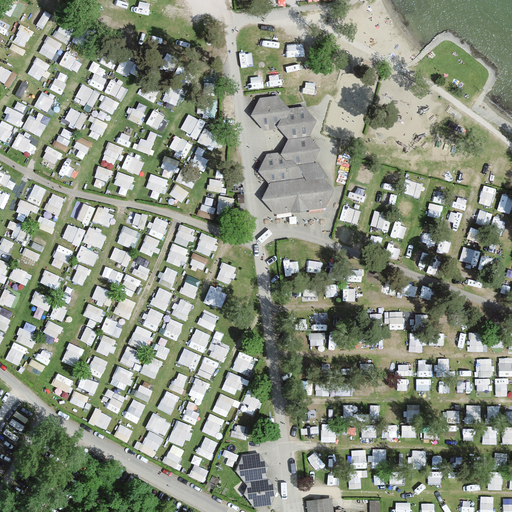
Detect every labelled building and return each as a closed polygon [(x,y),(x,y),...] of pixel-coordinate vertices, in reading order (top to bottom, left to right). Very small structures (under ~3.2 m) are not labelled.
[(39,6),(32,19),(44,26),(51,13),(39,6)] [(19,23),(14,40),(27,43),(32,26),(19,23)] [(54,56),(61,39),(46,34),(40,51),(54,56)] [(82,59),(64,51),(60,62),(78,69),(82,59)] [(38,56),(29,74),(41,80),(50,61),(38,56)] [(128,73),(132,61),(121,58),(117,70),(128,73)] [(85,73),(91,76),(89,82),(100,87),(109,67),(92,59),(85,73)] [(0,63),(0,77),(6,81),(12,69),(0,63)] [(60,92),(69,74),(60,69),(51,87),(60,92)] [(263,72),(250,73),(251,85),(264,84),(263,72)] [(106,90),(117,94),(122,80),(111,76),(106,90)] [(27,96),(32,82),(22,78),(17,92),(27,96)] [(145,81),(139,93),(152,98),(157,87),(145,81)] [(92,107),(99,89),(81,82),(74,99),(92,107)] [(161,87),(158,96),(177,103),(180,94),(161,87)] [(48,110),(54,95),(41,90),(35,104),(48,110)] [(113,111),(118,98),(103,93),(99,106),(113,111)] [(324,211),(332,194),(322,183),(327,182),(317,167),(313,168),(319,152),(308,140),(316,125),(303,110),(288,112),(277,99),(258,101),(249,118),(262,133),(276,132),(287,143),(280,156),(266,158),(257,175),(268,187),(260,204),(272,216),(324,211)] [(197,110),(204,112),(206,102),(199,101),(197,110)] [(133,103),(129,118),(141,121),(145,106),(133,103)] [(4,116),(20,123),(25,111),(8,104),(4,116)] [(64,119),(75,123),(80,109),(69,105),(64,119)] [(40,134),(51,116),(36,107),(25,126),(40,134)] [(152,109),(146,121),(163,130),(170,118),(152,109)] [(81,110),(76,125),(82,128),(88,112),(81,110)] [(98,138),(107,121),(96,115),(87,132),(98,138)] [(184,128),(194,135),(203,124),(193,117),(184,128)] [(4,118),(0,126),(0,136),(8,141),(17,125),(4,118)] [(199,141),(217,146),(221,132),(203,127),(199,141)] [(147,138),(139,136),(136,148),(155,152),(159,131),(149,129),(147,138)] [(117,140),(128,144),(132,134),(121,130),(117,140)] [(65,149),(71,138),(59,132),(54,143),(65,149)] [(177,132),(169,144),(185,154),(192,143),(177,132)] [(12,149),(32,155),(37,139),(17,133),(12,149)] [(73,147),(84,154),(92,140),(81,133),(73,147)] [(109,179),(121,144),(108,139),(95,174),(109,179)] [(57,162),(62,150),(48,144),(42,156),(57,162)] [(122,165),(139,172),(144,159),(127,152),(122,165)] [(175,171),(180,159),(165,153),(160,164),(175,171)] [(65,154),(59,171),(76,177),(82,160),(65,154)] [(362,162),(357,179),(370,183),(375,165),(362,162)] [(177,180),(193,185),(197,172),(181,167),(177,180)] [(0,170),(0,181),(12,187),(16,177),(0,170)] [(121,184),(119,192),(129,193),(133,173),(116,170),(114,182),(121,184)] [(158,196),(159,190),(166,191),(168,175),(149,173),(147,185),(153,185),(152,195),(158,196)] [(220,190),(222,178),(208,176),(206,187),(220,190)] [(39,203),(47,187),(35,181),(28,198),(39,203)] [(182,199),(188,189),(176,181),(169,192),(182,199)] [(486,183),(480,201),(492,204),(497,187),(486,183)] [(0,203),(6,204),(9,190),(0,187),(0,203)] [(355,187),(351,199),(364,203),(367,190),(355,187)] [(45,208),(59,213),(65,195),(51,190),(45,208)] [(228,214),(232,196),(219,194),(216,211),(228,214)] [(200,208),(211,210),(214,198),(202,196),(200,208)] [(511,211),(511,198),(502,196),(499,208),(511,211)] [(21,197),(14,215),(26,219),(33,202),(21,197)] [(83,200),(77,218),(90,222),(95,204),(83,200)] [(427,214),(440,215),(441,202),(428,200),(427,214)] [(400,201),(398,209),(414,211),(415,203),(400,201)] [(340,216),(355,222),(361,209),(345,203),(340,216)] [(108,225),(115,210),(100,204),(93,218),(108,225)] [(145,228),(151,212),(138,208),(135,216),(128,214),(126,221),(145,228)] [(370,224),(388,228),(392,213),(374,209),(370,224)] [(53,231),(55,218),(40,215),(38,228),(53,231)] [(3,233),(16,238),(23,220),(10,216),(3,233)] [(148,232),(162,237),(167,225),(153,220),(148,232)] [(181,221),(174,239),(188,245),(195,227),(181,221)] [(402,235),(404,223),(392,221),(390,232),(402,235)] [(81,242),(85,226),(66,222),(62,238),(81,242)] [(116,239),(132,247),(140,230),(124,222),(116,239)] [(334,235),(350,240),(354,228),(338,223),(334,235)] [(90,224),(83,239),(100,247),(107,232),(90,224)] [(471,225),(468,235),(479,238),(482,228),(471,225)] [(420,226),(416,240),(433,245),(437,231),(420,226)] [(211,254),(217,236),(201,231),(195,249),(211,254)] [(146,232),(139,248),(152,254),(159,238),(146,232)] [(29,242),(40,250),(47,241),(36,233),(29,242)] [(3,235),(0,241),(0,246),(8,251),(13,239),(3,235)] [(66,260),(72,248),(58,241),(52,254),(66,260)] [(166,261),(181,265),(186,245),(171,241),(166,261)] [(124,265),(132,255),(116,243),(109,253),(124,265)] [(478,259),(480,248),(462,243),(459,255),(478,259)] [(75,257),(92,264),(98,251),(81,244),(75,257)] [(19,258),(34,264),(40,251),(25,245),(19,258)] [(309,248),(280,250),(281,262),(309,258),(309,248)] [(427,260),(429,249),(416,248),(415,259),(427,260)] [(189,264),(204,267),(207,255),(192,251),(189,264)] [(479,266),(490,268),(492,256),(481,254),(479,266)] [(324,268),(324,255),(310,256),(311,268),(324,268)] [(0,280),(8,260),(0,256),(0,280)] [(134,273),(146,277),(150,262),(138,258),(134,273)] [(440,261),(431,258),(429,265),(439,267),(440,261)] [(229,282),(236,264),(223,259),(216,277),(229,282)] [(83,283),(90,267),(78,261),(71,278),(83,283)] [(8,275),(26,283),(31,271),(13,264),(8,275)] [(171,286),(178,269),(165,264),(158,281),(171,286)] [(44,267),(39,278),(54,285),(59,274),(44,267)] [(114,286),(119,271),(117,270),(116,273),(102,268),(98,280),(114,286)] [(120,285),(131,293),(141,279),(129,271),(120,285)] [(245,307),(254,277),(242,273),(232,303),(245,307)] [(387,273),(381,293),(393,297),(399,277),(387,273)] [(97,282),(91,295),(103,301),(109,289),(97,282)] [(221,306),(227,290),(209,284),(203,300),(221,306)] [(67,287),(51,315),(62,321),(78,292),(67,287)] [(344,299),(357,298),(357,287),(344,287),(344,299)] [(0,301),(11,305),(16,292),(3,288),(0,296),(0,301)] [(171,294),(157,288),(151,302),(165,308),(171,294)] [(33,289),(30,303),(48,308),(51,294),(33,289)] [(127,316),(135,299),(121,292),(113,310),(127,316)] [(183,317),(191,300),(178,294),(170,311),(183,317)] [(82,312),(100,320),(105,308),(88,300),(82,312)] [(0,303),(0,325),(5,328),(13,310),(0,303)] [(156,328),(163,311),(150,305),(142,322),(156,328)] [(202,308),(199,323),(214,327),(217,312),(202,308)] [(402,321),(404,311),(389,308),(387,318),(402,321)] [(415,311),(415,326),(427,326),(428,312),(415,311)] [(116,336),(123,316),(111,312),(104,331),(116,336)] [(163,332),(176,338),(183,322),(170,316),(163,332)] [(93,343),(98,329),(80,322),(75,336),(93,343)] [(145,347),(151,328),(135,323),(129,341),(145,347)] [(15,338),(30,344),(35,331),(19,325),(15,338)] [(204,350),(211,332),(195,326),(188,344),(204,350)] [(462,348),(463,329),(453,329),(452,347),(462,348)] [(469,349),(482,349),(483,331),(469,330),(469,349)] [(410,331),(409,349),(423,350),(424,332),(410,331)] [(108,354),(116,337),(103,332),(96,348),(108,354)] [(33,348),(48,355),(53,344),(39,337),(33,348)] [(230,344),(215,337),(207,352),(222,360),(230,344)] [(19,363),(26,344),(13,339),(5,358),(19,363)] [(61,358),(74,365),(83,346),(69,340),(61,358)] [(165,358),(170,346),(157,341),(153,353),(165,358)] [(124,362),(136,367),(143,350),(130,345),(124,362)] [(195,368),(202,353),(184,345),(177,360),(195,368)] [(249,370),(253,352),(237,349),(233,366),(249,370)] [(99,375),(108,359),(95,352),(87,368),(99,375)] [(157,376),(161,358),(145,354),(141,372),(157,376)] [(419,375),(433,373),(432,356),(417,358),(419,375)] [(449,374),(449,356),(437,356),(437,374),(449,374)] [(479,375),(493,374),(492,356),(479,357),(479,375)] [(40,374),(43,361),(30,358),(27,371),(40,374)] [(203,359),(196,372),(212,380),(219,367),(203,359)] [(498,360),(499,374),(511,373),(511,371),(511,360),(498,360)] [(357,361),(356,372),(373,372),(373,361),(357,361)] [(118,363),(109,381),(125,388),(134,370),(118,363)] [(177,369),(171,387),(181,391),(188,373),(177,369)] [(237,392),(242,373),(227,369),(222,388),(237,392)] [(51,382),(67,389),(73,377),(57,370),(51,382)] [(77,384),(87,388),(90,379),(81,376),(77,384)] [(193,389),(207,392),(210,380),(196,376),(193,389)] [(476,388),(488,388),(488,376),(476,376),(476,388)] [(506,376),(496,377),(496,387),(506,387),(506,376)] [(148,399),(153,387),(139,382),(135,394),(148,399)] [(386,386),(331,384),(331,392),(385,393),(386,386)] [(69,400),(83,406),(88,394),(74,388),(69,400)] [(170,412),(178,393),(166,388),(158,406),(170,412)] [(112,392),(106,405),(118,411),(124,398),(112,392)] [(227,414),(232,398),(218,394),(213,409),(227,414)] [(123,414),(137,420),(145,401),(132,395),(123,414)] [(192,421),(199,403),(189,398),(181,416),(192,421)] [(407,402),(408,420),(420,419),(419,402),(407,402)] [(466,420),(481,421),(482,403),(467,402),(466,420)] [(343,404),(343,418),(380,419),(380,403),(371,403),(371,405),(343,404)] [(487,418),(499,418),(500,404),(488,403),(487,418)] [(89,419),(105,427),(112,413),(95,406),(89,419)] [(146,425),(164,434),(171,419),(153,410),(146,425)] [(210,457),(225,417),(209,410),(202,429),(205,431),(197,452),(210,457)] [(178,418),(161,459),(176,466),(184,448),(180,446),(184,436),(188,438),(193,424),(178,418)] [(322,439),(336,439),(336,421),(323,421),(322,439)] [(128,439),(132,426),(118,422),(114,435),(128,439)] [(245,437),(247,425),(234,422),(231,434),(245,437)] [(422,440),(435,440),(435,424),(422,424),(422,440)] [(463,434),(473,435),(474,427),(464,425),(463,434)] [(511,427),(502,426),(500,440),(511,441),(511,427)] [(157,447),(163,433),(148,428),(143,442),(157,447)] [(482,431),(481,441),(495,441),(495,432),(482,431)] [(141,441),(138,446),(153,453),(156,448),(141,441)] [(352,458),(367,458),(367,447),(352,447),(352,458)] [(433,448),(432,464),(446,465),(447,448),(433,448)] [(314,449),(306,456),(316,469),(324,462),(314,449)] [(373,450),(373,464),(386,465),(387,450),(373,450)] [(198,462),(200,456),(196,454),(188,473),(204,480),(209,467),(198,462)] [(408,461),(426,462),(427,455),(409,454),(408,461)] [(277,492),(266,477),(268,469),(259,455),(242,457),(236,473),(247,488),(244,497),(254,509),(271,507),(277,492)] [(372,480),(382,480),(382,470),(372,469),(372,480)] [(390,470),(390,483),(403,483),(403,470),(390,470)] [(350,472),(349,484),(359,486),(361,474),(350,472)] [(479,511),(492,511),(493,494),(480,493),(479,511)] [(511,511),(511,495),(502,496),(503,511),(511,511)] [(456,511),(455,499),(444,500),(444,511),(456,511)] [(435,511),(435,501),(423,500),(422,511),(435,511)] [(332,511),(331,501),(304,504),(305,510),(304,511),(332,511)] [(380,511),(380,502),(369,502),(369,511),(380,511)]
